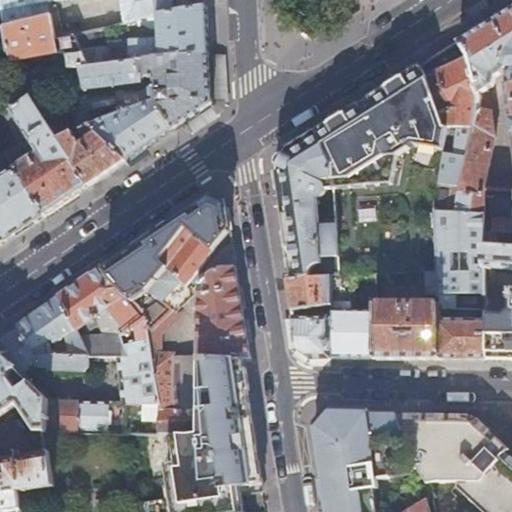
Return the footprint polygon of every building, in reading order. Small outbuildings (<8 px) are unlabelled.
[(206,0),(0,0),(4,27),(51,18),(52,18),(49,2),(64,0),(70,0),(71,1),(77,0),(119,0),(125,25),(139,22),(166,16),(207,8),(206,0)] [(89,68),(210,56),(209,43),(208,33),(208,23),(207,8),(166,16),(139,22),(140,27),(147,26),(147,27),(153,30),(160,29),(160,40),(129,43),(130,52),(111,54),(110,48),(103,48),(100,31),(94,32),(74,37),(83,55),(89,68)] [(511,8),(459,42),(467,57),(479,92),(493,85),(496,77),(500,75),(505,66),(509,68),(504,78),(511,142),(511,8)] [(51,18),(4,27),(8,52),(10,52),(12,62),(59,53),(57,40),(56,41),(53,26),(51,18)] [(74,37),(94,32),(91,21),(85,18),(61,24),(61,25),(64,39),(74,37)] [(56,41),(57,40),(64,39),(61,25),(53,26),(56,41)] [(440,54),(422,66),(426,75),(447,126),(451,124),(450,130),(473,130),(477,109),(480,96),(479,92),(467,57),(459,42),(440,54)] [(156,103),(174,130),(186,122),(212,104),(211,74),(210,56),(89,68),(83,55),(69,56),(71,68),(80,68),(85,90),(142,83),(142,79),(153,78),(154,87),(148,88),(138,94),(139,99),(144,99),(156,99),(156,103)] [(345,114),(344,113),(334,115),(327,122),(329,124),(315,132),(333,172),(338,278),(350,277),(422,274),(436,273),(435,217),(436,196),(450,130),(451,124),(447,126),(426,75),(422,66),(403,78),(402,76),(393,78),(387,85),(388,87),(366,101),(345,114)] [(27,93),(13,72),(7,72),(10,103),(27,93)] [(94,124),(126,162),(142,151),(158,140),(174,130),(156,103),(128,112),(127,108),(144,101),(144,99),(139,99),(138,94),(116,96),(115,95),(88,98),(94,124)] [(59,109),(43,115),(90,186),(107,174),(126,162),(94,124),(88,98),(68,106),(75,121),(82,131),(88,139),(80,144),(75,136),(73,134),(74,132),(59,109)] [(0,235),(5,242),(26,228),(46,215),(72,197),(90,186),(43,115),(31,99),(11,111),(38,153),(25,162),(15,149),(4,157),(13,170),(2,177),(0,174),(0,235)] [(477,109),(473,130),(459,194),(483,195),(483,190),(493,136),(491,111),(477,109)] [(473,130),(450,130),(436,196),(435,217),(436,273),(436,297),(437,305),(437,311),(456,311),(484,311),(484,270),(484,249),(494,249),(494,234),(492,234),(492,220),(483,219),(483,195),(459,194),(473,130)] [(82,131),(75,136),(80,144),(88,139),(82,131)] [(315,132),(301,141),(300,139),(285,148),(286,151),(284,155),(283,155),(279,156),(276,158),(275,160),(275,164),(275,166),(278,170),(276,174),(273,175),(276,193),(279,192),(282,214),(285,234),(282,235),(285,250),(286,262),(289,278),(291,277),(292,281),(331,278),(338,278),(333,172),(315,132)] [(134,303),(142,316),(145,332),(152,325),(170,309),(148,289),(166,267),(159,260),(183,230),(213,250),(229,230),(226,216),(214,210),(202,205),(186,216),(154,237),(121,259),(105,270),(134,303)] [(511,220),(492,220),(492,234),(494,234),(511,235),(511,220)] [(148,289),(170,309),(197,284),(207,275),(210,273),(213,272),(217,270),(221,269),(228,268),(235,268),(233,258),(231,242),(220,250),(218,253),(213,250),(183,230),(159,260),(166,267),(148,289)] [(487,321),(487,361),(502,361),(511,361),(511,250),(494,249),(484,249),(484,270),(511,271),(511,291),(510,292),(509,310),(502,316),(487,316),(487,321)] [(70,288),(59,295),(75,327),(105,306),(122,331),(142,316),(134,303),(105,270),(101,266),(91,273),(70,288)] [(197,284),(195,354),(196,355),(242,357),(249,358),(246,335),(242,313),(241,306),(238,291),(235,268),(228,268),(221,269),(217,270),(213,272),(210,273),(207,275),(197,284)] [(436,297),(436,273),(422,274),(422,293),(426,297),(436,297)] [(338,278),(331,278),(331,304),(331,319),(331,360),(354,360),(373,360),(373,311),(350,312),(350,277),(338,278)] [(331,278),(292,281),(286,281),(289,297),(291,312),(331,304),(331,278)] [(59,295),(45,305),(30,315),(26,318),(16,325),(18,328),(19,328),(30,355),(87,354),(89,354),(79,335),(75,327),(59,295)] [(373,311),(373,360),(402,360),(438,361),(437,311),(437,305),(373,305),(373,311)] [(437,311),(438,361),(461,361),(487,361),(487,321),(456,322),(456,311),(437,311)] [(119,401),(46,400),(47,431),(155,432),(156,399),(147,343),(146,340),(145,332),(142,316),(122,331),(120,332),(125,354),(115,354),(119,401)] [(331,319),(291,319),(296,350),(302,355),(308,360),(319,360),(331,360),(331,319)] [(152,325),(145,332),(146,340),(152,339),(152,333),(156,330),(152,325)] [(1,340),(0,340),(0,352),(17,370),(22,375),(31,364),(36,365),(47,365),(48,369),(84,369),(88,365),(87,354),(30,355),(19,328),(18,328),(7,336),(1,340)] [(79,335),(89,354),(115,354),(125,354),(120,332),(79,335)] [(156,399),(155,432),(162,432),(175,432),(194,432),(194,430),(194,408),(177,408),(169,408),(171,352),(157,351),(157,343),(147,343),(156,399)] [(0,493),(19,490),(54,485),(47,431),(46,400),(25,378),(21,381),(25,386),(18,390),(8,376),(17,370),(0,352),(0,493)] [(178,354),(177,408),(194,408),(196,355),(195,354),(178,354)] [(196,355),(194,408),(194,430),(253,431),(242,357),(196,355)] [(321,420),(313,428),(320,475),(325,511),(376,511),(374,491),(414,485),(414,480),(419,476),(416,471),(414,472),(396,415),(381,415),(380,410),(367,409),(330,409),(322,418),(321,420)] [(419,476),(427,487),(437,482),(456,482),(456,487),(481,511),(511,511),(511,458),(507,454),(510,451),(478,420),(474,416),(467,416),(453,416),(450,416),(444,416),(427,416),(421,416),(403,415),(396,415),(414,472),(416,471),(419,476)] [(134,501),(135,511),(235,511),(243,511),(241,496),(262,493),(253,431),(194,430),(194,432),(175,432),(179,459),(167,460),(164,461),(167,482),(170,485),(174,511),(165,511),(164,499),(158,500),(157,497),(134,501)] [(175,432),(162,432),(167,460),(179,459),(175,432)] [(162,483),(164,499),(165,511),(174,511),(170,485),(167,482),(162,483)] [(19,490),(0,493),(0,511),(6,511),(22,510),(19,490)] [(429,511),(425,502),(408,511),(429,511)]
